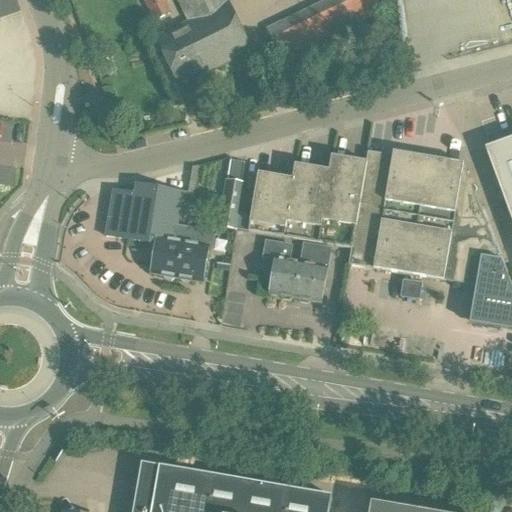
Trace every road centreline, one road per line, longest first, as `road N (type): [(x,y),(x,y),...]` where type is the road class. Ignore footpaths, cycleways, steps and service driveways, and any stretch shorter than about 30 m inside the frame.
road 1 (unclassified): [(511,77),(54,187)]
road 2 (primary): [(511,420),(70,348)]
road 3 (unclassified): [(39,0),(59,54),(54,187)]
